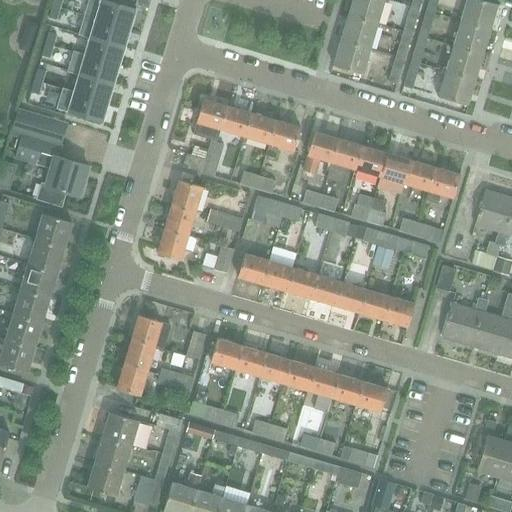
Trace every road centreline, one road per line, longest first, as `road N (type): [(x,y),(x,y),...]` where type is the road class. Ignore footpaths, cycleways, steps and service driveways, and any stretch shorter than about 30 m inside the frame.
road 1 (residential): [(511,389),(113,274)]
road 2 (residential): [(511,146),(179,50)]
road 3 (residential): [(44,511),(113,274)]
road 4 (residential): [(113,274),(179,50)]
